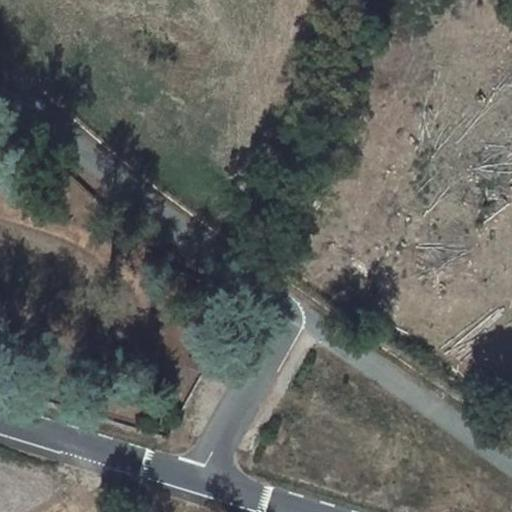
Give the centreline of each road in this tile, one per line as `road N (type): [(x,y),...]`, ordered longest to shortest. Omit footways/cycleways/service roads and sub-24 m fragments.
road 1 (unclassified): [(511,465),(289,313),(0,94)]
road 2 (unclassified): [(300,511),(0,420)]
road 3 (track): [(358,0),(262,292)]
road 4 (track): [(201,480),(289,313)]
